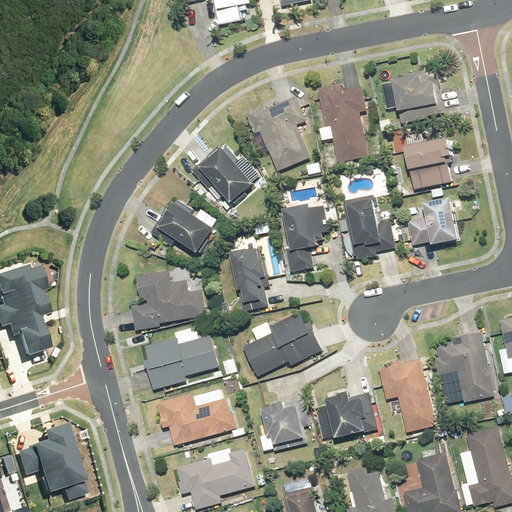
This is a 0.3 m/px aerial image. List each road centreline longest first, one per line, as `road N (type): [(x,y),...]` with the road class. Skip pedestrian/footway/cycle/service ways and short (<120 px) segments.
road 1 (residential): [(105,378),(89,302),(99,238),(127,181),(185,113),(222,78),(263,56),(469,13)]
road 2 (residential): [(469,13),(511,211)]
road 3 (residential): [(374,314),(393,299),(511,273)]
road 4 (residential): [(139,511),(105,378)]
